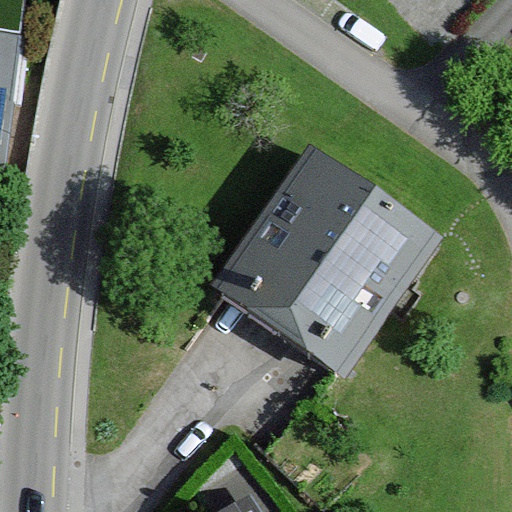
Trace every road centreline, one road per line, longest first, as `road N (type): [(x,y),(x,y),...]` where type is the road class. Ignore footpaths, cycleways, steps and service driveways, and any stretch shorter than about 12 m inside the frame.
road 1 (secondary): [(105,0),(79,108),(39,394),(34,511)]
road 2 (unknown): [(434,117),(511,17)]
